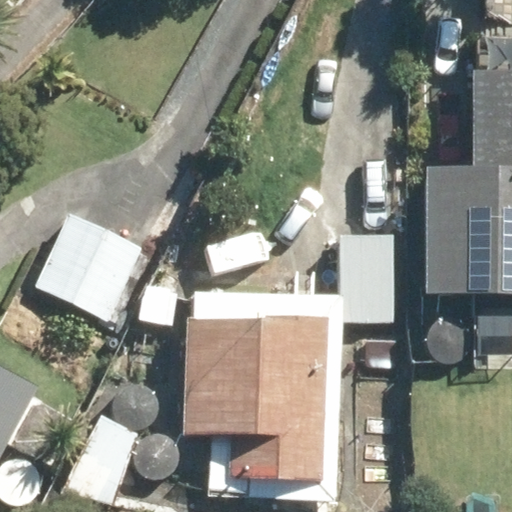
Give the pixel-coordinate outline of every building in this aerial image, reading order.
[(511,64),(506,65),(506,81),(464,82),(466,178),(421,179),(423,304),(511,303),(511,64)] [(63,221),(31,299),(107,331),(140,254),(63,221)] [(181,442),(207,443),(205,502),(334,506),(339,330),(389,332),(392,245),(339,244),(337,301),(296,301),(296,277),(259,276),(257,303),(192,300),(190,330),(185,330),(181,442)] [(175,327),(178,272),(140,269),(136,324),(175,327)] [(0,441),(22,402),(0,390),(0,441)] [(98,423),(62,496),(108,511),(112,506),(137,441),(98,423)]
